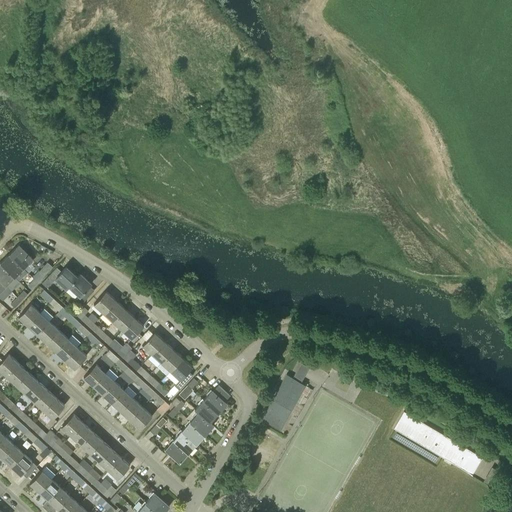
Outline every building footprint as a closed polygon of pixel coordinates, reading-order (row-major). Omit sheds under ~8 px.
[(18,245),(9,254),(24,268),(33,260),(18,245)] [(9,254),(0,262),(15,277),(24,268),(9,254)] [(15,277),(0,262),(0,279),(6,286),(15,277)] [(40,272),(34,278),(38,282),(52,266),(47,262),(39,271),(40,272)] [(57,267),(46,278),(42,283),(47,288),(51,283),(55,279),(67,289),(69,286),(70,286),(69,285),(77,277),(66,266),(61,271),(57,267)] [(77,277),(69,285),(70,286),(69,286),(80,296),(76,299),(81,304),(91,293),(86,289),(91,284),(80,273),(77,277)] [(38,282),(34,278),(27,285),(31,289),(38,282)] [(49,303),(53,298),(39,285),(32,293),(33,294),(34,294),(37,297),(46,305),(48,302),(49,303)] [(23,290),(17,297),(21,300),(27,294),(23,290)] [(103,313),(115,300),(105,291),(93,304),(103,313)] [(21,300),(17,297),(10,304),(14,308),(21,300)] [(53,298),(49,303),(58,311),(62,307),(53,298)] [(124,309),(115,300),(103,313),(112,321),(124,309)] [(28,325),(40,313),(30,304),(18,316),(28,325)] [(80,319),(85,314),(88,310),(84,306),(76,315),(80,319)] [(72,315),(62,307),(58,311),(68,320),(72,315)] [(133,317),(124,309),(112,321),(121,330),(117,334),(118,334),(133,317)] [(40,313),(28,325),(37,334),(49,321),(40,313)] [(94,323),(85,314),(80,319),(90,328),(94,323)] [(81,324),(72,315),(68,320),(77,328),(81,324)] [(133,317),(118,334),(127,343),(143,326),(133,317)] [(58,330),(49,321),(37,334),(47,343),(58,330)] [(94,323),(90,328),(99,336),(103,332),(103,331),(94,323)] [(81,324),(77,328),(86,337),(90,332),(81,324)] [(68,338),(58,330),(47,343),(56,351),(68,338)] [(103,332),(99,336),(109,345),(112,340),(113,340),(103,331),(103,332)] [(90,332),(86,337),(95,345),(99,341),(90,332)] [(152,354),(163,341),(154,332),(142,345),(152,354)] [(68,338),(56,351),(65,360),(77,347),(68,338)] [(112,340),(109,345),(118,353),(122,348),(121,348),(113,340),(112,340)] [(173,349),(163,341),(152,354),(161,362),(173,349)] [(122,348),(118,353),(122,357),(128,351),(132,348),(126,343),(121,348),(122,348)] [(87,356),(77,347),(65,360),(75,369),(87,356)] [(114,363),(119,358),(109,349),(105,354),(114,363)] [(135,353),(130,349),(128,351),(122,357),(127,362),(131,357),(135,353)] [(173,349),(161,362),(170,371),(182,358),(173,349)] [(0,370),(5,375),(17,362),(8,353),(0,361),(0,370)] [(119,358),(114,363),(124,371),(128,367),(119,358)] [(192,367),(182,358),(170,371),(180,380),(174,385),(179,390),(192,375),(188,371),(192,367)] [(134,360),(130,365),(137,370),(141,366),(134,360)] [(295,374),(304,379),(311,365),(302,361),(295,374)] [(17,362),(5,375),(14,383),(26,371),(17,362)] [(93,386),(105,373),(96,364),(84,377),(93,386)] [(128,367),(124,371),(133,380),(137,375),(128,367)] [(144,369),(140,373),(146,379),(150,374),(144,369)] [(36,379),(26,371),(14,383),(24,392),(36,379)] [(114,381),(105,373),(93,386),(103,394),(114,381)] [(268,419),(273,422),(281,427),(290,412),(297,417),(313,389),(286,374),(266,408),(272,411),(268,419)] [(137,375),(133,380),(142,389),(147,384),(137,375)] [(153,377),(149,382),(155,387),(159,383),(153,377)] [(187,384),(191,388),(197,381),(193,378),(187,384)] [(36,379),(24,392),(33,401),(45,388),(36,379)] [(124,390),(114,381),(103,394),(112,403),(124,390)] [(168,391),(159,383),(155,387),(164,396),(168,391)] [(147,384),(142,389),(152,397),(156,393),(147,384)] [(187,384),(181,391),(185,395),(191,388),(187,384)] [(203,399),(218,413),(227,404),(224,401),(229,395),(219,385),(213,391),(212,390),(203,399)] [(45,388),(33,401),(42,409),(54,396),(45,388)] [(124,390),(112,403),(121,411),(133,399),(124,390)] [(156,393),(152,397),(158,403),(162,398),(156,393)] [(14,403),(4,394),(0,399),(9,408),(14,403)] [(54,396),(42,409),(52,418),(64,405),(54,396)] [(175,406),(180,400),(175,397),(171,402),(175,406)] [(133,399),(121,411),(131,420),(142,407),(133,399)] [(180,399),(180,400),(175,406),(174,407),(178,411),(181,407),(184,404),(185,403),(180,399)] [(218,413),(203,399),(194,409),(198,412),(210,422),(218,413)] [(164,400),(156,409),(161,414),(169,404),(164,400)] [(0,403),(0,417),(2,419),(5,416),(9,412),(0,403)] [(23,412),(14,403),(9,408),(19,416),(23,412)] [(142,407),(131,420),(140,429),(152,416),(142,407)] [(178,411),(174,407),(168,413),(172,417),(178,411)] [(482,457),(403,411),(393,429),(472,474),(472,473),(470,473),(480,457),(481,457),(482,457)] [(9,412),(5,416),(14,425),(18,420),(9,412)] [(23,412),(19,416),(28,425),(33,420),(23,412)] [(198,412),(189,421),(205,435),(213,426),(210,422),(198,412)] [(71,435),(83,422),(73,413),(61,426),(71,435)] [(156,423),(160,427),(161,426),(162,427),(166,423),(165,422),(166,420),(162,416),(156,423)] [(28,429),(18,420),(14,425),(23,433),(28,429)] [(42,429),(33,420),(28,425),(37,433),(42,429)] [(205,435),(189,421),(181,430),(196,444),(205,435)] [(83,422),(71,435),(80,444),(92,431),(83,422)] [(160,427),(156,423),(150,430),(153,434),(160,427)] [(37,437),(28,429),(23,433),(33,442),(37,437)] [(56,451),(61,446),(51,437),(55,433),(51,430),(43,438),(56,451)] [(196,444),(181,430),(173,439),(188,453),(196,444)] [(101,439),(92,431),(80,444),(89,452),(101,439)] [(13,444),(4,436),(0,440),(0,456),(2,457),(13,444)] [(37,437),(33,442),(42,450),(46,446),(37,437)] [(110,448),(101,439),(89,452),(98,461),(110,448)] [(188,453),(173,439),(164,448),(179,462),(188,453)] [(23,453),(13,444),(2,457),(11,466),(23,453)] [(70,455),(61,446),(56,451),(66,459),(70,455)] [(110,448),(98,461),(108,469),(120,456),(110,448)] [(482,477),(497,460),(489,452),(473,469),(482,477)] [(23,453),(11,466),(21,475),(32,462),(23,453)] [(61,468),(65,463),(56,455),(51,459),(61,468)] [(70,455),(66,459),(74,468),(79,463),(70,455)] [(120,456),(108,469),(117,478),(129,465),(120,456)] [(65,463),(61,468),(70,476),(74,472),(65,463)] [(79,463),(74,468),(84,477),(89,472),(79,463)] [(490,485),(497,473),(499,471),(498,470),(492,467),(483,481),(490,485)] [(39,492),(51,479),(41,470),(29,483),(39,492)] [(74,472),(70,476),(80,485),(84,480),(74,472)] [(89,472),(84,477),(93,485),(98,480),(89,472)] [(125,483),(129,487),(135,480),(131,476),(125,483)] [(51,479),(39,492),(48,500),(60,487),(51,479)] [(93,489),(84,480),(80,485),(89,493),(93,489)] [(98,480),(93,485),(107,497),(114,489),(110,485),(106,488),(98,480)] [(129,487),(125,483),(118,490),(122,494),(129,487)] [(70,496),(60,487),(48,500),(58,509),(70,496)] [(93,489),(89,493),(87,495),(92,499),(93,497),(98,502),(103,498),(93,489)] [(114,504),(121,496),(116,492),(110,500),(114,504)] [(154,493),(145,502),(156,511),(163,511),(169,506),(154,493)] [(71,511),(79,504),(70,496),(58,509),(61,511),(71,511)] [(98,502),(107,510),(111,506),(103,498),(98,502)] [(156,511),(145,502),(136,511),(156,511)]
